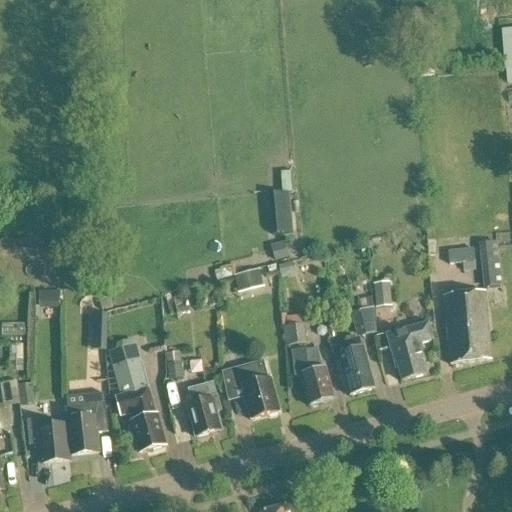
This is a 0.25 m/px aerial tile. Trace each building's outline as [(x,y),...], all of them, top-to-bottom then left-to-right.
[(511,33),(503,34),(506,74),(511,73),(511,33)] [(449,149),(421,151),(424,198),(452,196),(449,149)] [(268,196),(272,237),(292,235),(289,194),(268,196)] [(501,241),(482,242),(485,287),(504,285),(501,241)] [(283,244),(270,247),(275,263),(288,260),(283,244)] [(452,262),(477,261),(477,248),(451,249),(452,262)] [(292,265),(278,268),(281,281),(295,278),(292,265)] [(239,290),(260,284),(258,273),(236,279),(239,290)] [(376,310),(391,308),(388,285),(374,286),(376,310)] [(61,308),(62,291),(41,291),(40,307),(61,308)] [(446,296),(450,364),(494,362),(490,293),(446,296)] [(173,299),(166,301),(170,317),(177,316),(177,318),(190,315),(186,297),(173,300),(173,299)] [(109,298),(98,301),(101,312),(113,309),(109,298)] [(351,316),(358,340),(376,334),(374,310),(371,299),(358,302),(361,313),(351,316)] [(93,316),(92,352),(106,353),(107,316),(93,316)] [(282,329),(285,348),(304,346),(301,317),(286,319),(288,328),(282,329)] [(420,347),(432,343),(427,326),(386,337),(396,372),(398,371),(402,385),(426,378),(423,364),(425,364),(420,347)] [(362,350),(361,351),(358,339),(336,345),(339,357),(338,357),(348,398),(373,391),(362,350)] [(9,347),(10,374),(23,373),(23,347),(9,347)] [(131,424),(132,428),(130,428),(129,430),(130,435),(132,436),(134,435),(140,456),(167,448),(158,416),(157,417),(137,347),(109,355),(121,398),(115,400),(120,419),(134,415),(137,423),(131,424)] [(300,380),(307,408),(334,400),(325,370),(324,371),(322,350),(292,352),(294,380),(300,380)] [(166,355),(170,391),(184,389),(179,354),(166,355)] [(267,381),(263,364),(221,374),(227,404),(244,399),(250,422),(280,414),(271,380),(267,381)] [(34,406),(31,385),(17,387),(20,408),(34,406)] [(188,392),(189,397),(186,398),(188,407),(197,440),(223,433),(217,413),(222,412),(218,398),(217,399),(213,385),(188,392)] [(68,427),(66,427),(66,430),(69,429),(70,444),(65,444),(67,462),(70,462),(69,458),(99,455),(97,434),(107,433),(103,396),(85,398),(86,407),(68,409),(69,419),(67,419),(68,427)] [(42,465),(67,462),(65,444),(70,444),(69,429),(66,430),(66,427),(49,429),(48,420),(25,422),(28,446),(40,445),(42,465)]
